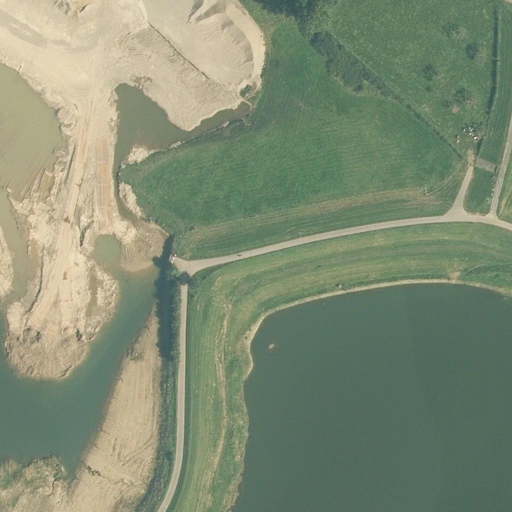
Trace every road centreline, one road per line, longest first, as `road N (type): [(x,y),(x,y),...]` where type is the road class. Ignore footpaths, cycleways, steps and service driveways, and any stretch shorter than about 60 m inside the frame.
road 1 (unclassified): [(161,511),(177,464),(187,269),(356,228),(479,218),(511,226)]
road 2 (track): [(174,511),(188,472),(201,264)]
